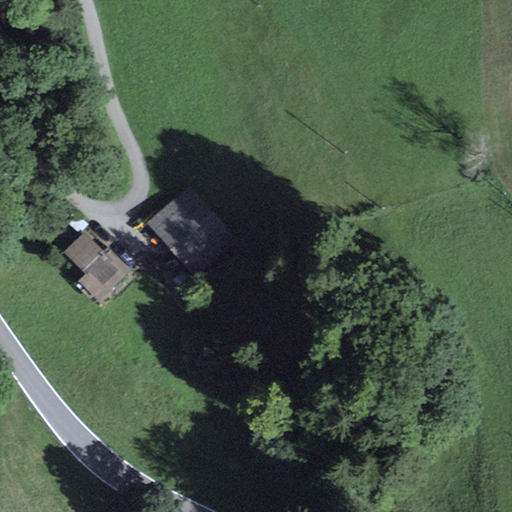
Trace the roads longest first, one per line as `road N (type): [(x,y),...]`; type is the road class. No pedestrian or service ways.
road 1 (track): [(105,211),(370,511)]
road 2 (tertiary): [(0,337),(121,483),(177,511)]
